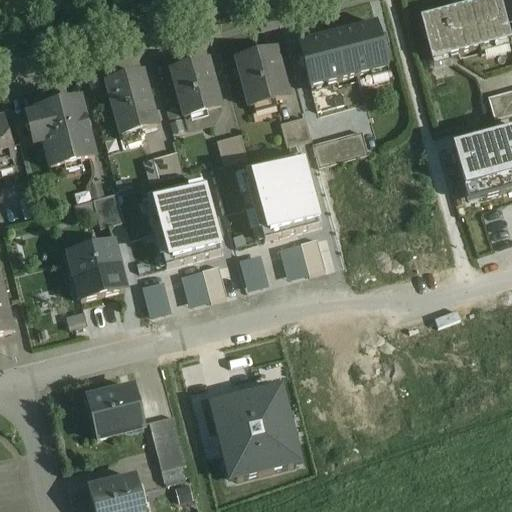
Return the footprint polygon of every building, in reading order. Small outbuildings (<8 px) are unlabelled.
[(498,0),(495,0),(419,20),(430,63),(510,42),(498,0)] [(375,27),(296,48),(308,92),(387,70),(375,27)] [(273,55),(237,65),(249,110),(286,100),(273,55)] [(207,66),(171,75),(183,121),(219,112),(207,66)] [(141,77),(105,87),(105,88),(119,139),(119,140),(141,134),(156,130),(156,129),(155,129),(141,78),(142,78),(141,77)] [(511,94),(487,101),(493,124),(511,118),(511,94)] [(79,102),(34,114),(35,116),(25,118),(33,148),(43,146),(49,172),(93,161),(87,135),(88,134),(85,122),(84,123),(79,102)] [(304,122),(279,128),(286,152),(310,145),(304,122)] [(0,166),(11,164),(1,124),(0,124),(0,166)] [(141,134),(120,140),(124,153),(141,149),(144,144),(141,134)] [(482,193),(484,201),(511,193),(511,134),(453,151),(466,198),(482,193)] [(361,135),(311,149),(318,172),(367,159),(361,135)] [(240,139),(216,146),(222,169),(246,162),(240,139)] [(176,156),(152,163),(158,186),(182,180),(176,156)] [(264,244),(319,230),(301,160),(246,175),(249,187),(246,188),(258,234),(261,233),(264,244)] [(168,271),(223,256),(205,187),(150,201),(153,214),(150,215),(162,260),(165,260),(168,271)] [(116,198),(92,205),(99,234),(123,227),(116,198)] [(301,248),(308,278),(324,274),(317,243),(301,248)] [(112,246),(67,257),(79,306),(124,295),(112,246)] [(202,274),(210,305),(226,301),(218,270),(202,274)] [(0,290),(0,338),(11,336),(0,290)] [(275,390),(215,405),(219,420),(212,422),(225,474),(232,472),(235,485),(295,470),(292,457),(299,456),(286,403),(279,405),(275,390)] [(132,391),(86,403),(96,444),(143,432),(132,391)] [(173,421),(148,427),(154,451),(179,445),(173,421)] [(179,445),(154,451),(161,475),(186,469),(179,445)] [(142,511),(134,481),(88,493),(92,511),(142,511)]
